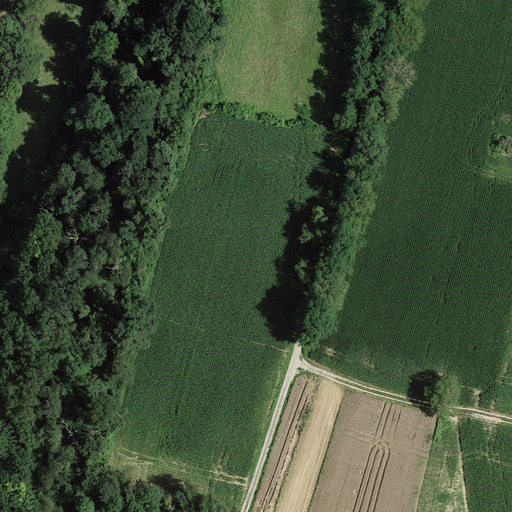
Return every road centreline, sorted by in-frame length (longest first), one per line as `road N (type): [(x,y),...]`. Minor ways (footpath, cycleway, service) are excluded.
road 1 (track): [(244,511),(297,353),(392,0)]
road 2 (track): [(511,420),(392,397),(293,364)]
